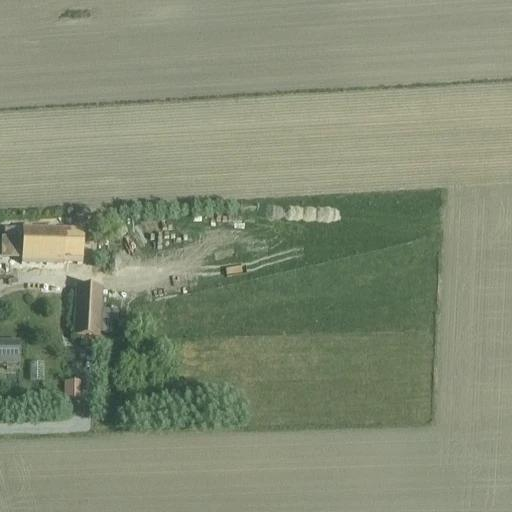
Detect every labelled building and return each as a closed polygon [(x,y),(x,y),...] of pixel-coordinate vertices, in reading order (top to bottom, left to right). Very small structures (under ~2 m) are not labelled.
[(113,210),(78,212),(78,223),(106,221),(106,219),(107,219),(114,218),(113,210)] [(1,238),(0,256),(0,258),(22,260),(22,265),(62,267),(63,254),(79,255),(80,233),(63,232),(63,231),(5,229),(4,238),(1,238)] [(76,288),(73,338),(80,338),(80,346),(98,347),(99,333),(112,334),(113,322),(118,322),(119,312),(113,312),(101,310),(103,290),(76,288)] [(0,342),(0,365),(7,365),(7,370),(19,370),(20,342),(0,342)] [(81,382),(63,382),(63,399),(80,400),(81,382)]
